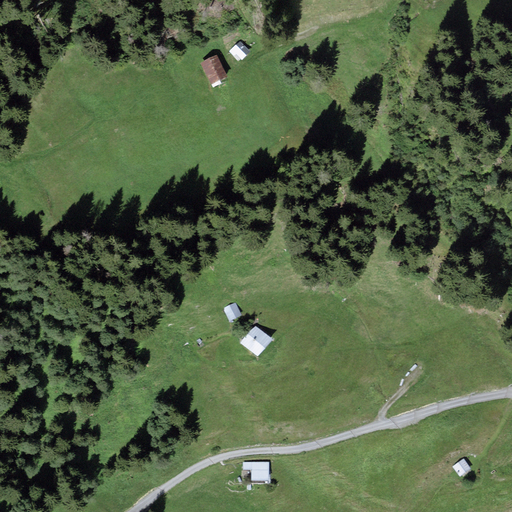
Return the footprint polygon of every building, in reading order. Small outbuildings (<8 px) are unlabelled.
[(241,44),(231,50),(238,62),(248,56),(241,44)] [(218,60),(202,65),(208,86),(224,82),(218,60)] [(233,304),(222,308),(226,319),(237,316),(233,304)] [(252,328),(237,345),(250,357),(266,339),(252,328)] [(463,462),(450,468),(455,478),(467,471),(463,462)] [(265,467),(242,465),(242,470),(249,471),(248,483),(264,484),(265,467)]
